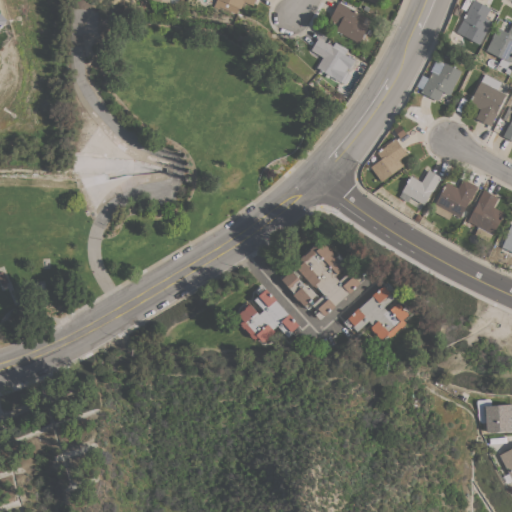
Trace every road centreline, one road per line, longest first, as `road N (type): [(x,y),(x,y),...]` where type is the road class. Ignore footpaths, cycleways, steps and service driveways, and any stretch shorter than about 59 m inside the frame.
road 1 (tertiary): [(323,171),(238,238),(53,347),(0,366)]
road 2 (tertiary): [(323,171),(419,248),(511,292)]
road 3 (tertiary): [(426,0),(375,107),(323,171)]
